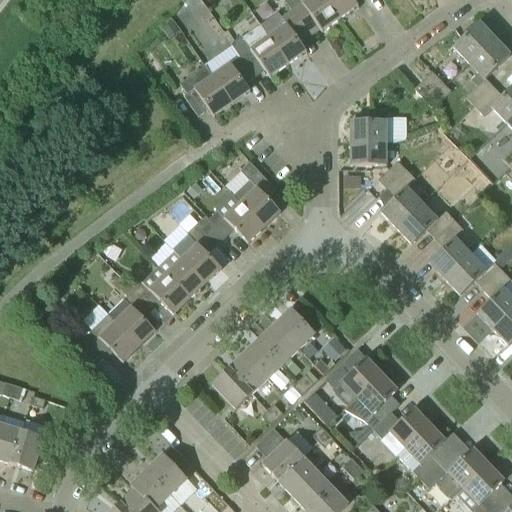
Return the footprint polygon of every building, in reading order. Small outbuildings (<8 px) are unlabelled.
[(282,0),(291,14),(281,21),(278,15),(259,27),(287,68),(305,55),(296,42),(306,35),(282,0)] [(321,34),(339,22),(323,0),(282,0),(306,35),(316,28),(321,34)] [(355,0),(323,0),(339,22),(357,9),(352,2),(355,0)] [(179,33),(172,22),(161,30),(168,41),(179,33)] [(453,50),(468,67),(494,42),(479,26),(453,50)] [(269,80),(287,68),(259,27),(242,40),(241,39),(230,46),(240,60),(254,81),(265,74),(269,80)] [(484,83),(485,82),(510,58),(494,42),(468,67),(484,83)] [(244,88),(254,81),(240,60),(212,79),(231,107),(249,94),(244,88)] [(231,107),(212,79),(205,69),(179,87),(186,97),(183,99),(198,120),(208,113),(213,120),(231,107)] [(451,95),(432,75),(423,84),(442,103),(451,95)] [(465,101),(474,110),(494,91),(485,82),(484,83),(477,89),(465,101)] [(414,92),(432,112),(442,103),(423,84),(414,92)] [(511,89),(502,100),(494,91),(474,110),(482,119),(491,111),(506,127),(511,121),(511,89)] [(377,120),(387,120),(387,110),(377,110),(377,120)] [(350,124),(350,147),(385,147),(385,124),(350,124)] [(385,169),(385,147),(350,147),(350,169),(385,169)] [(511,151),(502,162),(510,171),(511,169),(511,151)] [(267,201),(275,193),(258,175),(249,165),(240,174),(225,189),(240,206),(264,231),(280,216),(267,201)] [(386,193),(406,174),(397,165),(377,184),(386,193)] [(396,232),(421,207),(406,191),(415,183),(406,174),(386,193),(394,202),(380,215),(396,232)] [(202,193),(196,186),(187,194),(192,201),(202,193)] [(225,241),(234,233),(247,247),(264,231),(240,206),(224,221),(217,214),(208,223),(225,241)] [(411,248),(426,234),(434,243),(454,224),(445,215),(437,223),(421,207),(396,232),(411,248)] [(195,228),(199,231),(216,249),(225,241),(208,223),(204,219),(195,228)] [(434,243),(443,252),(428,266),(444,282),(470,258),(454,241),(462,233),(454,224),(434,243)] [(221,272),(207,258),(216,249),(199,231),(195,228),(186,236),(188,238),(172,253),(204,287),(221,272)] [(492,264),(494,266),(500,272),(511,262),(511,260),(511,244),(503,254),(494,262),(492,264)] [(158,270),(189,302),(204,287),(172,253),(173,255),(158,270)] [(502,275),(500,272),(494,266),(485,274),(470,258),(444,282),(460,298),(474,285),(483,294),(502,275)] [(158,270),(142,285),(133,294),(150,312),(159,304),(173,318),(189,302),(158,270)] [(492,333),(511,313),(511,301),(502,291),(511,284),(502,275),(483,294),(491,302),(476,316),(492,333)] [(133,294),(128,289),(123,293),(125,296),(127,299),(133,294)] [(150,312),(133,294),(127,299),(108,318),(139,350),(155,335),(142,321),(150,312)] [(43,315),(46,314),(48,303),(48,302),(38,306),(43,315)] [(275,327),(299,352),(314,337),(291,312),(275,327)] [(511,313),(492,333),(507,349),(511,344),(511,313)] [(108,318),(83,342),(74,350),(92,368),(109,352),(122,366),(139,350),(108,318)] [(259,342),(283,367),(299,352),(275,327),(259,342)] [(243,357),(267,382),(283,367),(259,342),(243,357)] [(334,364),(345,353),(334,342),(322,353),(334,364)] [(227,373),(251,398),(267,382),(243,357),(227,373)] [(352,375),(343,366),(325,383),(334,392),(341,385),(356,401),(381,378),(366,361),(352,375)] [(314,369),(323,378),(329,372),(320,363),(314,369)] [(235,413),(251,398),(227,373),(211,388),(235,413)] [(298,384),(307,393),(313,387),(304,378),(298,384)] [(391,416),(383,407),(397,394),(381,378),(356,401),(344,413),(364,424),(373,433),(391,416)] [(307,393),(298,384),(292,390),(301,399),(307,393)] [(9,400),(13,388),(8,387),(5,386),(5,387),(1,398),(9,400)] [(18,403),(22,391),(13,388),(9,400),(18,403)] [(42,412),(45,403),(33,400),(30,408),(42,412)] [(267,414),(276,423),(282,417),(273,408),(267,414)] [(414,411),(400,425),(391,416),(373,433),(381,442),(389,435),(404,451),(429,428),(414,411)] [(276,423),(267,414),(261,420),(270,429),(276,423)] [(22,435),(1,428),(0,430),(0,463),(12,468),(22,435)] [(404,451),(397,458),(421,483),(439,466),(431,457),(445,444),(429,428),(404,451)] [(312,439),(318,445),(327,436),(321,430),(312,439)] [(273,432),(255,450),(267,462),(261,468),(276,484),(302,460),(286,444),(273,432)] [(43,441),(22,435),(12,468),(33,474),(34,470),(37,461),(43,441)] [(372,443),(377,438),(373,435),(368,439),(372,443)] [(333,442),(327,436),(318,445),(323,451),(333,442)] [(439,466),(421,483),(429,493),(435,487),(451,503),(455,498),(488,468),(472,451),(448,475),(439,466)] [(146,473),(170,498),(187,482),(163,457),(146,473)] [(317,476),(302,460),(276,484),(291,500),(317,476)] [(341,470),(347,476),(357,467),(351,461),(341,470)] [(363,474),(357,467),(347,476),(353,483),(363,474)] [(491,511),(498,506),(489,497),(503,484),(488,468),(455,498),(468,511),(491,511)] [(130,488),(134,493),(152,511),(155,511),(170,498),(146,473),(130,488)] [(303,511),(310,511),(332,492),(317,476),(291,500),(303,511)] [(342,511),(347,508),(332,492),(310,511),(342,511)] [(118,507),(122,511),(152,511),(134,493),(118,507)]
